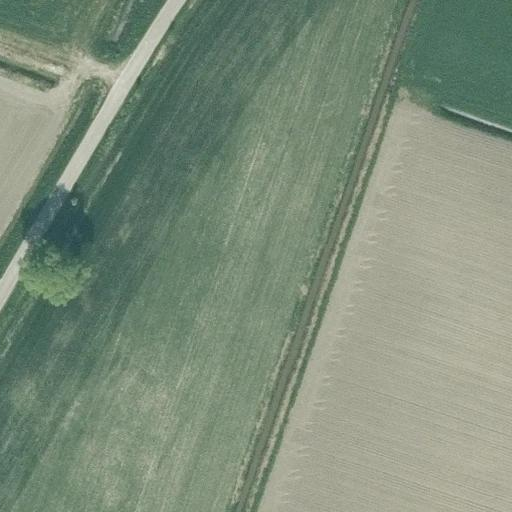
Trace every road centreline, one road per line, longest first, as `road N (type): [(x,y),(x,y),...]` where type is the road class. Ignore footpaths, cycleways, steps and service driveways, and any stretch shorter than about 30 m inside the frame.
road 1 (unclassified): [(0,294),(177,0)]
road 2 (track): [(0,43),(121,89)]
